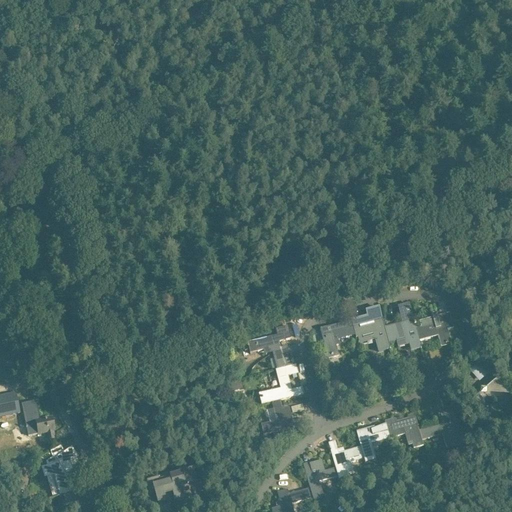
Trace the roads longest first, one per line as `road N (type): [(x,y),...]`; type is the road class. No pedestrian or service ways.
road 1 (track): [(61,161),(103,368),(126,378),(511,180)]
road 2 (residential): [(321,429),(306,327),(362,300),(450,300),(469,338),(465,353),(432,385),(347,422)]
road 3 (track): [(0,195),(369,0)]
road 4 (track): [(0,207),(31,346),(69,424)]
